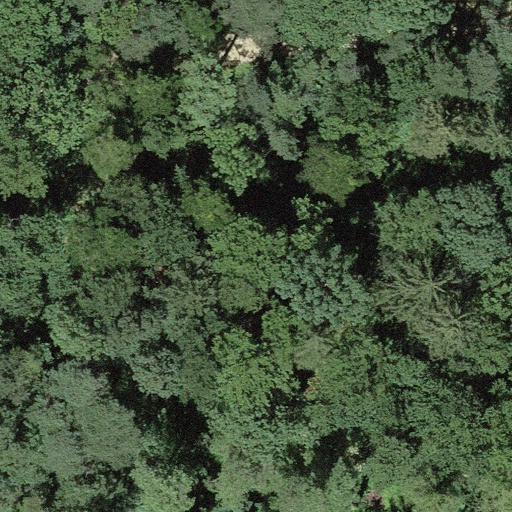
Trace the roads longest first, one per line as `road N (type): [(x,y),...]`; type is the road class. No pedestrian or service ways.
road 1 (track): [(511,20),(0,94)]
road 2 (track): [(29,511),(126,472),(274,449),(511,486)]
